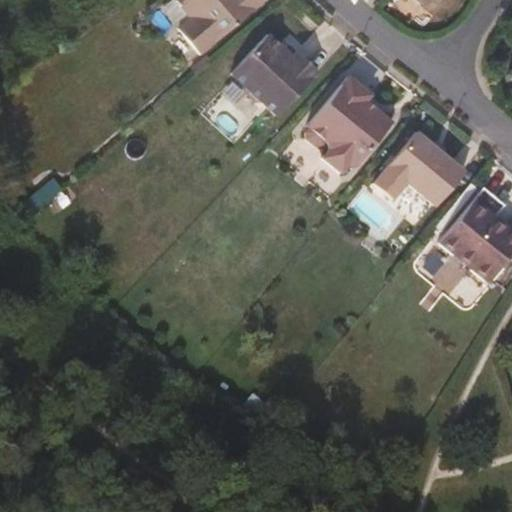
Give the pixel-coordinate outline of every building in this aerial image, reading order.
[(165,0),(182,20),(170,32),(193,58),(256,3),(253,0),(165,0)] [(277,51),(260,36),(225,75),(242,90),(242,96),(250,103),(256,103),(273,118),(313,74),(291,54),(290,55),(286,59),(277,51)] [(290,55),(281,47),(277,51),(286,59),(290,55)] [(511,62),(503,74),(511,81),(511,62)] [(339,78),(327,91),(297,127),(300,130),(298,134),(298,141),(307,147),(313,146),(317,142),(318,144),(321,151),(314,160),(332,175),(339,166),(348,167),(353,161),(383,124),(356,103),(362,96),(339,78)] [(409,134),(374,175),(365,186),(385,202),(395,189),(399,184),(429,209),(457,174),(434,154),(426,147),(409,134)] [(438,150),(429,143),(426,147),(434,154),(438,150)] [(497,207),(476,190),(429,245),(478,286),(511,245),(511,240),(499,229),(491,238),(480,228),(487,219),(497,207)] [(491,238),(499,229),(487,219),(480,228),(491,238)]
